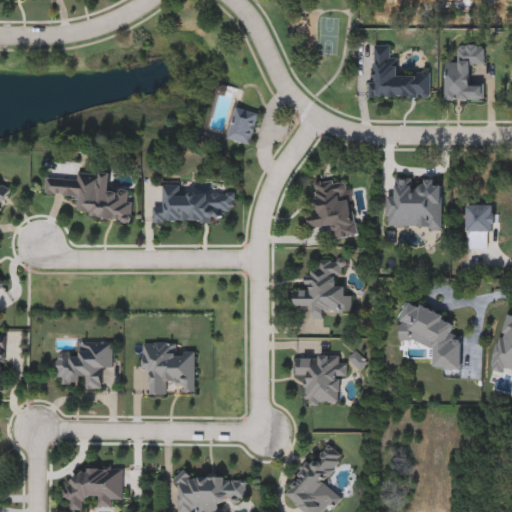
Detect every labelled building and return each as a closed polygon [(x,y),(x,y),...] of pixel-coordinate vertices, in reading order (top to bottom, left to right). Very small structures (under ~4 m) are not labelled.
[(431,98),(374,99),(373,46),(390,46),(390,56),(397,55),(397,75),(431,74),(431,98)] [(445,101),(445,62),(456,62),(456,46),(484,46),(484,65),(470,65),(470,82),(484,82),(484,101),(445,101)] [(258,113),(250,145),(227,139),(235,107),(258,113)] [(80,197),(45,194),(47,178),(77,180),(78,171),(111,173),(109,193),(132,194),(130,221),(78,217),(80,197)] [(309,229),(308,213),(316,213),(314,182),(351,180),(354,237),(334,238),(334,228),(309,229)] [(410,181),(409,190),(425,191),(425,202),(418,202),(418,213),(408,213),(408,223),(395,222),(397,180),(410,181)] [(0,212),(0,183),(11,189),(0,212)] [(234,221),(153,222),(153,205),(163,205),(162,185),(180,185),(180,194),(233,194),(234,221)] [(466,249),(466,205),(494,205),(494,232),(486,232),(486,249),(466,249)] [(295,309),(295,289),(306,289),(306,269),(317,269),(317,259),(342,259),(342,295),(352,295),(352,310),(325,310),(325,319),(314,319),(314,309),(295,309)] [(80,343),(112,343),(112,369),(101,369),(102,390),(86,390),(86,383),(57,383),(57,355),(80,354),(80,343)] [(195,393),(186,393),(186,384),(166,384),(166,395),(151,395),(151,373),(142,373),(142,344),(174,344),(175,354),(195,353),(195,393)] [(337,377),(336,406),(306,405),(306,376),(295,376),(296,355),(337,356),(337,365),(346,365),(346,377),(337,377)] [(321,511),(304,511),(284,498),(323,442),(343,456),(324,484),(343,497),(335,509),(327,503),(321,511)] [(122,499),(111,499),(111,507),(98,507),(98,498),(85,499),(85,510),(71,510),(71,501),(63,501),(63,487),(71,486),(70,470),(122,469),(122,499)] [(178,511),(178,477),(246,477),(246,504),(222,504),(222,511),(178,511)]
